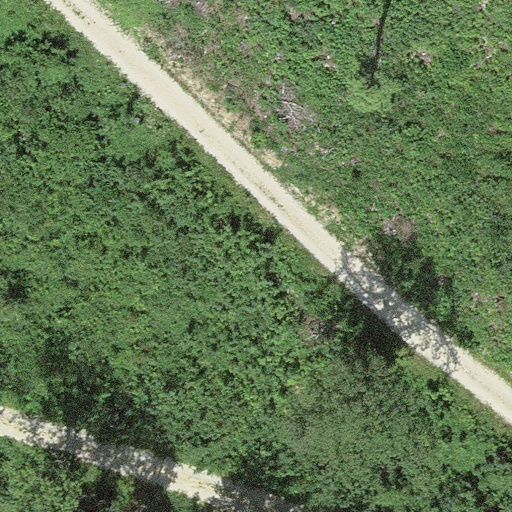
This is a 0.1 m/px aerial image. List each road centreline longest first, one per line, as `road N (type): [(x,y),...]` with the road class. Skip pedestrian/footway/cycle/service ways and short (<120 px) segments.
road 1 (track): [(511,420),(0,0)]
road 2 (track): [(0,425),(272,511)]
